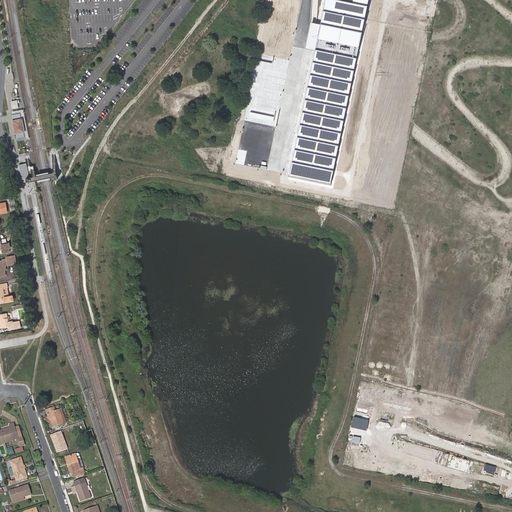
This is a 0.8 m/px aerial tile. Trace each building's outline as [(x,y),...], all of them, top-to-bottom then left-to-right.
[(369,0),(324,0),(320,25),(314,51),(290,176),(334,184),(366,17),(369,0)] [(311,23),(305,49),(314,51),(320,25),(311,23)] [(25,137),(24,132),(25,132),(23,118),(22,119),(21,113),(12,115),(13,120),(12,120),(15,134),(16,134),(17,138),(25,137)] [(247,149),(239,148),(236,163),(244,165),(247,149)] [(261,160),(257,159),(255,167),(266,169),(267,166),(260,164),(261,160)] [(29,179),(26,164),(19,165),(22,180),(29,179)] [(9,244),(1,245),(0,238),(0,250),(2,250),(9,249),(9,244)] [(0,276),(5,276),(4,270),(3,266),(5,266),(16,264),(15,256),(7,257),(7,259),(3,260),(3,261),(0,261),(0,276)] [(12,296),(8,297),(5,297),(3,288),(7,287),(6,283),(0,283),(0,302),(6,302),(13,300),(12,296)] [(9,326),(9,330),(20,327),(19,320),(13,321),(12,321),(8,322),(7,314),(0,314),(0,325),(0,328),(9,326)] [(49,414),(51,421),(53,427),(63,424),(58,411),(54,412),(53,408),(46,410),(47,414),(49,414)] [(370,419),(355,416),(352,426),(367,430),(370,419)] [(10,428),(1,431),(5,443),(13,440),(14,444),(19,442),(20,445),(24,444),(22,437),(18,438),(15,429),(13,424),(9,425),(10,428)] [(56,441),(64,438),(62,432),(53,436),(54,440),(56,439),(56,441)] [(360,443),(361,436),(349,434),(348,437),(353,438),(352,441),(360,443)] [(67,447),(64,438),(56,441),(60,449),(67,447)] [(76,456),(68,458),(71,465),(69,466),(72,475),(74,474),(75,477),(85,474),(84,470),(81,470),(76,456)] [(22,461),(12,465),(15,475),(19,474),(20,479),(28,477),(22,461)] [(496,465),(485,462),(483,470),(494,474),(496,465)] [(85,479),(75,482),(76,486),(76,487),(79,493),(82,502),(92,498),(85,479)] [(13,500),(24,496),(31,494),(29,485),(10,491),(13,500)]
